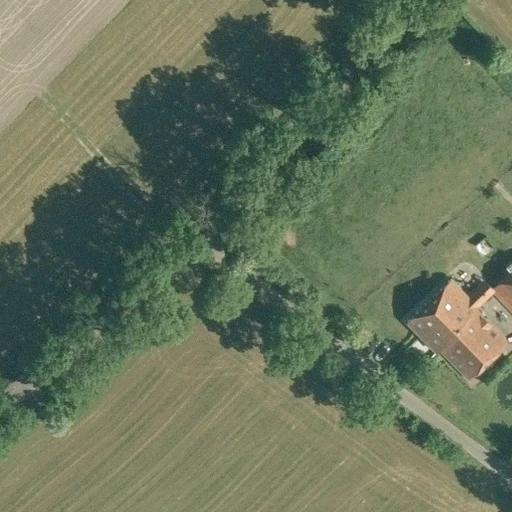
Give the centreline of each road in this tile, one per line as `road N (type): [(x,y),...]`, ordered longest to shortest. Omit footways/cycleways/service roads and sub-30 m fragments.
road 1 (unclassified): [(511,478),(198,233)]
road 2 (secondary): [(198,233),(330,90),(397,0)]
road 3 (secondary): [(0,409),(198,233)]
